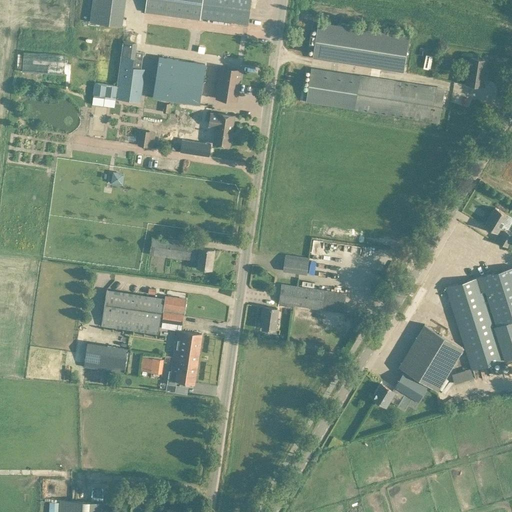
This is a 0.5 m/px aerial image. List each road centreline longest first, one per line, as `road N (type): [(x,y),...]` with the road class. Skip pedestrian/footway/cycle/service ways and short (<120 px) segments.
road 1 (unclassified): [(208,511),(284,0)]
road 2 (tertiary): [(271,511),(511,110)]
